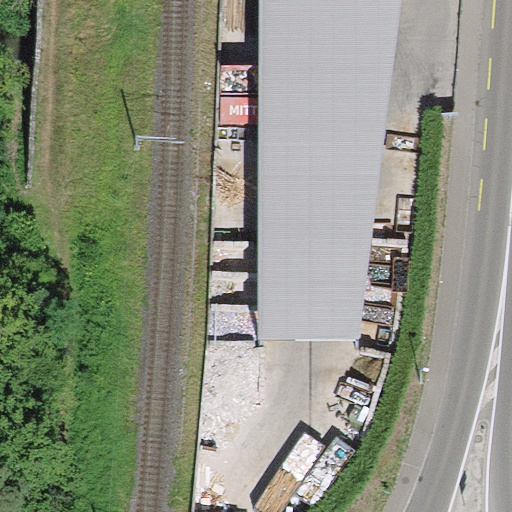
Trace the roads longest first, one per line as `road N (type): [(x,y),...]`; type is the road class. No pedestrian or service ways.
road 1 (primary): [(504,303),(424,511)]
road 2 (primary): [(507,511),(504,303)]
